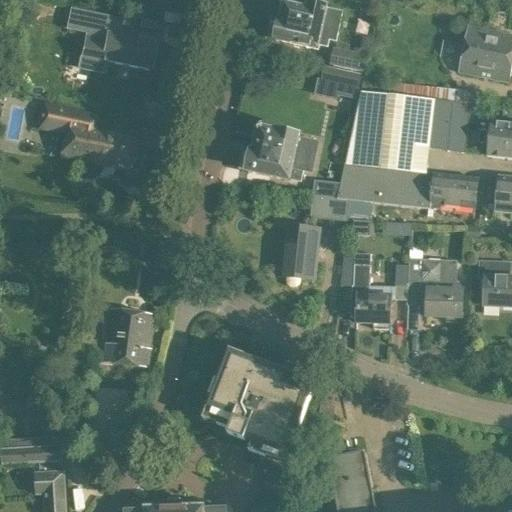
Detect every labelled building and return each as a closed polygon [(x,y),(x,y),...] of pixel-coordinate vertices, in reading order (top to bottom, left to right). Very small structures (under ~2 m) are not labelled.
[(269,21),(265,39),(275,41),(275,42),(323,53),(327,31),(322,30),(327,9),(307,4),(306,9),(284,5),(280,23),(279,22),(279,23),(269,21)] [(180,14),(163,11),(161,21),(177,24),(180,14)] [(89,46),(84,68),(104,72),(107,62),(123,66),(148,71),(154,40),(130,35),(129,41),(112,38),(113,33),(109,32),(110,28),(89,24),(84,45),(89,46)] [(458,73),(509,84),(511,67),(511,36),(467,27),(458,73)] [(331,66),(365,73),(369,56),(334,49),(331,66)] [(320,86),(338,90),(334,109),(352,112),(360,75),(324,68),(320,86)] [(465,91),(464,105),(470,106),(480,107),(481,93),(465,91)] [(361,94),(341,185),(338,200),(362,203),(431,210),(431,205),(475,210),(478,181),(433,176),(434,171),(427,170),(429,150),(435,104),(390,99),(390,97),(361,94)] [(69,162),(95,169),(96,165),(104,167),(127,172),(133,142),(110,137),(89,132),(93,112),(40,101),(34,129),(74,137),(69,162)] [(429,150),(448,152),(453,104),(435,102),(435,104),(429,150)] [(464,105),(453,104),(448,152),(465,154),(470,106),(464,105)] [(487,157),(511,160),(511,125),(491,123),(490,133),(480,131),(478,144),(488,145),(487,157)] [(242,153),(239,170),(247,171),(247,173),(289,182),(289,180),(301,183),(303,172),(309,173),(315,141),(277,133),(277,134),(263,130),(258,133),(254,154),(251,153),(251,154),(242,153)] [(496,206),(495,210),(495,212),(511,214),(511,179),(499,178),(499,179),(490,178),(487,205),(496,206)] [(315,182),(313,197),(338,200),(341,185),(315,182)] [(310,218),(347,223),(348,222),(360,223),(362,203),(338,200),(313,197),(310,218)] [(348,222),(347,223),(347,237),(370,237),(370,223),(360,223),(348,222)] [(481,227),(468,226),(468,238),(480,238),(481,227)] [(287,278),(287,281),(287,283),(287,284),(288,285),(289,286),(290,288),(291,288),(293,289),(294,289),(296,288),(297,288),(298,287),(300,286),(300,285),(301,284),(301,282),(301,279),(313,281),(319,231),(289,228),(289,229),(290,229),(285,276),(284,276),(284,277),(287,278)] [(409,275),(408,301),(407,304),(421,305),(421,303),(426,303),(426,318),(446,318),(445,324),(458,324),(458,319),(462,319),(463,292),(456,291),(456,262),(421,261),(422,249),(411,248),(410,261),(409,261),(409,275)] [(371,255),(354,254),(354,266),(370,267),(371,255)] [(479,278),(484,279),(483,307),(511,308),(511,279),(509,279),(510,265),(480,263),(479,278)] [(352,287),(351,298),(357,298),(356,324),(374,325),(374,330),(389,331),(389,325),(390,325),(391,300),(408,301),(409,275),(398,274),(398,284),(395,284),(395,288),(370,287),(370,267),(354,266),(353,287),(352,287)] [(111,310),(104,364),(148,369),(150,350),(149,350),(154,316),(111,310)] [(97,342),(81,341),(80,352),(96,353),(97,342)] [(50,371),(69,372),(69,343),(50,343),(50,371)] [(296,376),(229,350),(202,420),(229,430),(227,435),(244,442),(246,437),(253,439),(248,451),(284,463),(294,465),(300,423),(313,391),(293,383),(296,376)] [(318,429),(331,431),(334,409),(321,407),(318,429)] [(3,466),(3,465),(39,464),(40,476),(36,476),(37,495),(45,494),(45,511),(64,511),(63,474),(62,474),(62,463),(61,440),(1,443),(2,466),(3,466)] [(375,511),(364,453),(328,461),(337,511),(375,511)] [(225,511),(225,510),(202,510),(202,508),(181,509),(181,504),(181,502),(166,502),(166,504),(167,504),(167,509),(145,510),(145,511),(131,511),(126,511),(127,511),(125,511),(124,511),(225,511)]
